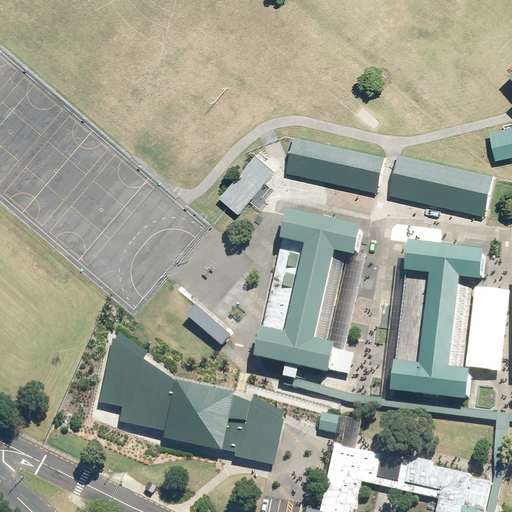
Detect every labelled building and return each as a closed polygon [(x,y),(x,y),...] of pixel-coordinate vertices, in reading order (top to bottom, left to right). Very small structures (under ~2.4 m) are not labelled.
[(511,124),(483,131),(490,160),(511,155),(511,124)] [(385,155),(296,136),(288,172),(378,191),(385,155)] [(262,152),(224,195),(242,211),(280,168),(262,152)] [(496,176),(401,158),(394,191),(490,209),(496,176)] [(270,330),(264,360),(338,375),(344,345),(325,341),(343,252),(362,256),(369,226),(293,211),(287,242),(314,247),(295,335),(270,330)] [(295,335),(314,247),(288,242),(270,330),(295,335)] [(399,364),(396,394),(471,403),(475,373),(456,370),(467,281),(486,283),(490,252),(414,243),(410,274),(437,277),(426,367),(399,364)] [(411,274),(399,364),(426,367),(437,277),(411,274)] [(240,392),(184,379),(113,326),(102,387),(123,393),(118,409),(168,419),(165,432),(274,456),(284,410),(240,392)] [(343,418),(322,414),(319,430),(340,434),(343,418)] [(488,511),(494,483),(430,470),(431,463),(413,460),(408,483),(443,490),(438,511),(355,511),(367,455),(338,449),(325,511),(310,508),(308,511),(488,511)]
